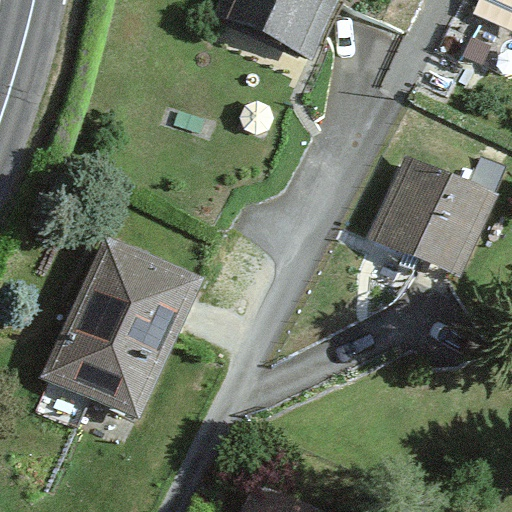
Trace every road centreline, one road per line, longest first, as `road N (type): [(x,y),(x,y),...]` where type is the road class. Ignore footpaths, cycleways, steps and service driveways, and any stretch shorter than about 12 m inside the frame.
road 1 (residential): [(174,511),(384,43)]
road 2 (primary): [(34,0),(0,119)]
